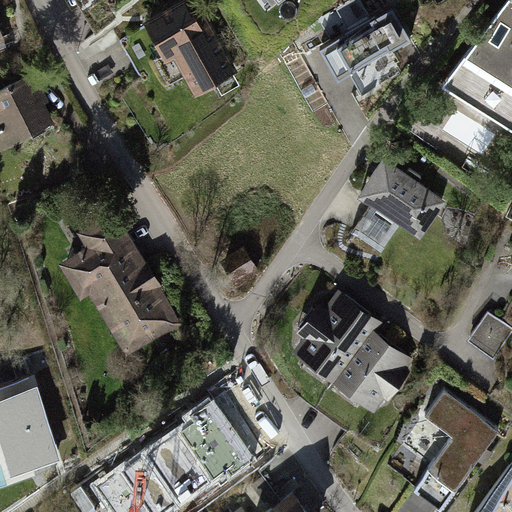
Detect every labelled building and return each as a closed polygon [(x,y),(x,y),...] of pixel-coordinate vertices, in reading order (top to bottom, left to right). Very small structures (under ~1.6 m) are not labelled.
[(183,0),(179,0),(145,20),(166,57),(177,50),(200,90),(234,70),(203,17),(195,21),(183,0)] [(511,0),(510,0),(456,70),(511,108),(511,0)] [(412,37),(393,5),(321,47),(340,79),(412,37)] [(28,77),(0,91),(0,133),(5,144),(51,120),(28,77)] [(385,153),(361,188),(420,230),(445,195),(385,153)] [(87,248),(68,261),(134,356),(190,317),(115,209),(78,234),(87,248)] [(320,310),(307,327),(315,334),(304,349),(337,372),(367,330),(373,323),(342,300),(330,317),(320,310)] [(511,327),(489,311),(468,339),(494,359),(511,334),(511,327)] [(407,358),(367,330),(337,372),(377,400),(407,358)] [(29,375),(0,384),(0,466),(2,472),(54,457),(29,375)] [(500,425),(446,386),(425,415),(453,436),(417,486),(443,504),(500,425)] [(207,482),(265,458),(241,401),(184,425),(207,482)] [(511,511),(511,462),(476,511),(511,511)] [(309,511),(294,490),(263,511),(309,511)]
